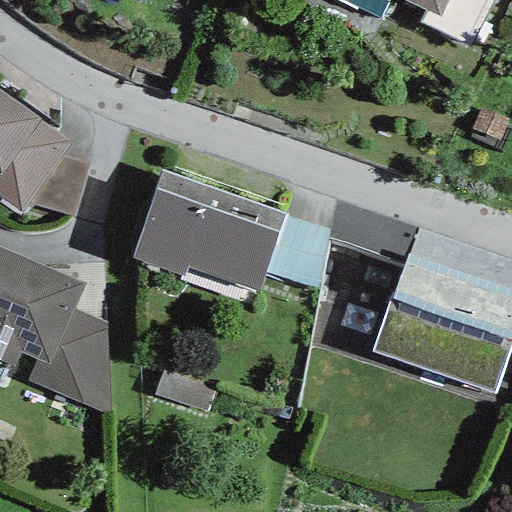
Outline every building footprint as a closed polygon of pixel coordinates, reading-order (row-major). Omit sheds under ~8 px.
[(404,0),(425,9),(439,16),(446,0),(404,0)] [(494,0),(446,0),(439,16),(425,9),(418,23),(470,49),(494,0)] [(28,205),(60,156),(70,143),(0,92),(0,197),(21,212),(28,205)] [(60,156),(28,205),(72,217),(87,164),(60,156)] [(285,214),(161,171),(131,258),(185,276),(188,267),(257,292),(264,272),(285,214)] [(328,251),(396,275),(415,222),(347,198),(328,251)] [(264,272),(317,289),(329,231),(285,214),(264,272)] [(85,284),(0,247),(0,363),(12,369),(19,353),(36,360),(27,381),(110,417),(104,323),(73,310),(85,284)] [(511,336),(511,291),(406,254),(371,353),(493,395),(511,336)] [(206,412),(215,387),(162,370),(154,395),(206,412)]
